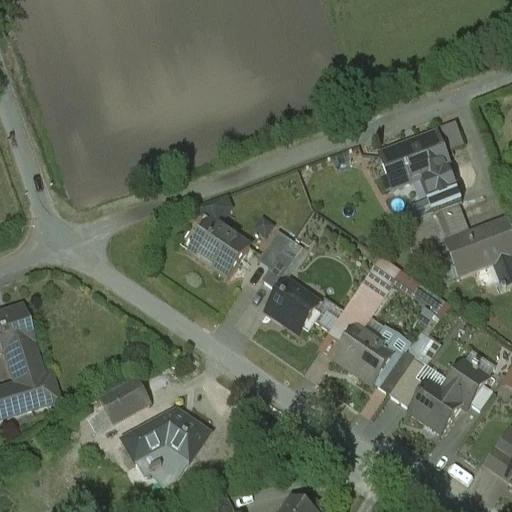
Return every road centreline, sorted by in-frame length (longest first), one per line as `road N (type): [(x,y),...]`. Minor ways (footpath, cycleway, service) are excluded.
road 1 (residential): [(71,245),(511,77)]
road 2 (residential): [(71,245),(97,271),(448,511)]
road 3 (unclassified): [(0,82),(42,209),(71,245)]
